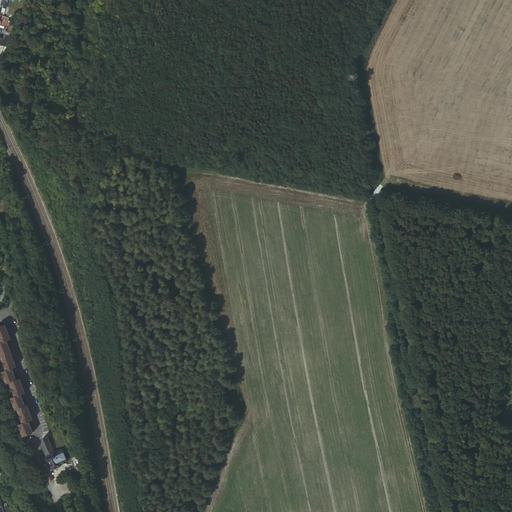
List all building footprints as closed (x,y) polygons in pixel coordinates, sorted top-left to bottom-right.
[(13,25),(15,21),(0,15),(0,24),(8,27),(9,27),(10,24),(13,25)] [(5,46),(11,32),(5,31),(2,39),(1,45),(5,46)] [(0,326),(0,334),(2,339),(11,336),(6,324),(0,326)] [(12,351),(8,340),(0,342),(0,346),(3,355),(2,355),(8,369),(4,371),(8,383),(11,382),(14,381),(14,380),(17,379),(13,367),(10,368),(9,365),(16,363),(11,352),(12,351)] [(14,381),(11,382),(16,396),(12,397),(17,409),(19,408),(23,419),(32,416),(28,405),(26,406),(21,394),(19,395),(18,392),(24,390),(20,378),(14,380),(14,381)] [(34,432),(29,420),(20,423),(25,436),(34,432)] [(47,437),(44,438),(46,442),(43,444),(49,456),(54,453),(47,437)] [(54,453),(49,456),(48,457),(50,462),(53,468),(52,469),(53,470),(63,465),(62,464),(61,465),(61,464),(68,461),(62,450),(54,453)]
